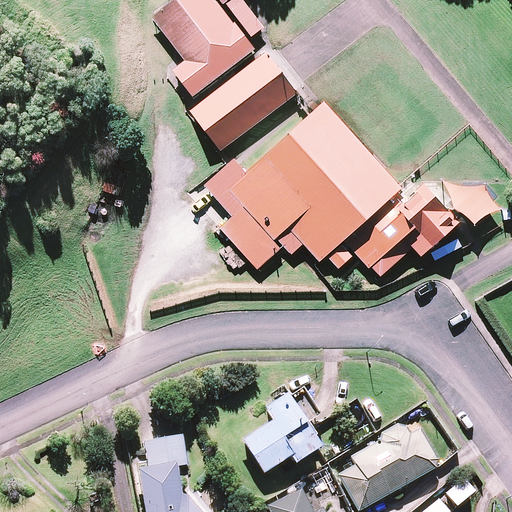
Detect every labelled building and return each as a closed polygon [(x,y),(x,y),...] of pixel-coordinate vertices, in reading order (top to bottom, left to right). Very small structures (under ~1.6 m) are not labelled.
[(177,0),(193,19),(180,23),(199,69),(236,128),(210,147),(242,175),(224,189),(272,237),(300,209),(344,257),(362,229),(387,258),(412,229),(417,233),(442,228),(462,209),(471,215),(506,190),(493,153),(445,158),(423,143),(405,159),(325,66),(256,128),(239,108),(303,57),(258,3),(263,0),(177,0)] [(103,175),(97,192),(119,199),(124,182),(103,175)] [(293,470),(319,455),(311,442),(315,440),(307,427),(317,421),(300,392),(263,415),(271,428),(242,445),(262,479),(289,463),(293,470)] [(356,511),(362,511),(437,470),(415,431),(406,437),(400,427),(378,439),(380,443),(350,460),(355,469),(338,479),(356,511)] [(133,464),(141,511),(221,511),(231,503),(212,479),(184,501),(179,497),(174,469),(186,467),(181,439),(143,446),(146,462),(133,464)] [(70,448),(51,456),(57,471),(76,464),(70,448)] [(472,498),(461,484),(444,498),(454,511),(472,498)] [(305,511),(299,497),(265,511),(305,511)]
